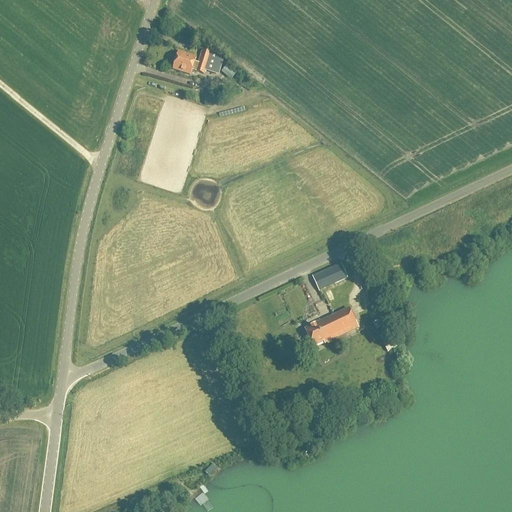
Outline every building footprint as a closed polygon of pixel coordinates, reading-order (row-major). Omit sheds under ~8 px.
[(202,50),(198,64),(194,63),(196,57),(178,52),(173,70),(190,75),(192,70),(203,74),(204,71),(210,52),(202,50)] [(216,74),(222,56),(210,52),(204,71),(216,74)] [(235,71),(227,70),(226,78),(235,79),(235,71)] [(318,283),(347,272),(344,263),(315,274),(318,283)] [(320,284),(324,291),(351,279),(347,272),(320,284)] [(325,344),(358,329),(349,309),(305,330),(312,347),(324,342),(325,344)] [(383,333),(393,325),(388,320),(379,328),(383,333)] [(369,370),(350,379),(355,390),(375,381),(369,370)]
